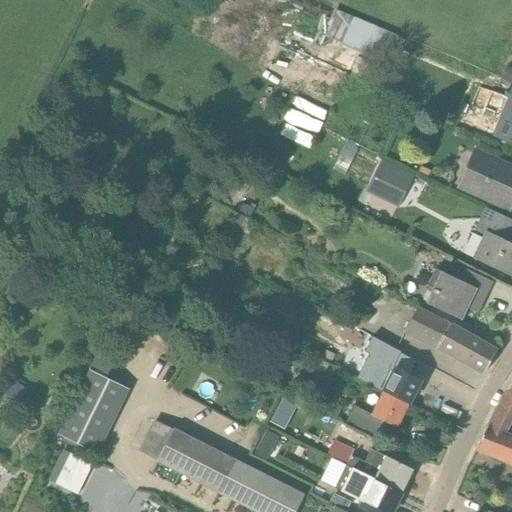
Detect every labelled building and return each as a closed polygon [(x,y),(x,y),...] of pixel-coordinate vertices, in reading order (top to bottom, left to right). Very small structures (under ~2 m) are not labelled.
[(322,36),(322,37),(377,60),(385,63),(395,35),(334,9),(330,17),(322,36)] [(511,69),(507,67),(501,80),(511,84),(511,69)] [(494,82),(491,90),(503,96),(505,91),(508,92),(509,93),(511,94),(492,137),(507,145),(508,144),(510,138),(511,139),(511,86),(511,89),(511,90),(494,82)] [(297,96),(287,121),(320,134),(330,109),(297,96)] [(470,158),(457,187),(507,209),(511,197),(511,168),(494,160),(491,167),(470,158)] [(381,162),(366,193),(390,205),(405,173),(381,162)] [(475,260),(510,276),(511,271),(511,243),(500,238),(509,220),(488,209),(477,232),(487,236),(475,260)] [(425,304),(444,312),(462,321),(471,302),(481,307),(493,283),(460,267),(455,278),(436,269),(429,285),(433,287),(425,304)] [(232,290),(247,300),(256,286),(242,276),(232,290)] [(418,306),(404,332),(436,348),(485,374),(497,352),(418,306)] [(369,355),(357,379),(360,381),(370,386),(384,393),(408,406),(420,381),(409,376),(396,369),(404,355),(372,338),(365,352),(369,355)] [(91,363),(112,371),(115,361),(95,354),(91,363)] [(95,457),(128,391),(88,372),(55,437),(95,457)] [(511,380),(498,406),(511,412),(511,380)] [(14,381),(5,394),(18,403),(27,390),(14,381)] [(356,408),(348,422),(376,436),(384,422),(397,429),(408,406),(384,393),(372,416),(356,408)] [(284,398),(275,423),(290,428),(298,403),(284,398)] [(476,449),(511,463),(511,435),(506,433),(511,421),(511,412),(498,406),(476,449)] [(255,511),(295,511),(304,495),(175,428),(174,430),(155,422),(140,451),(158,460),(157,463),(255,511)] [(259,451),(279,458),(287,437),(266,430),(259,451)] [(334,441),(327,456),(347,466),(401,493),(413,470),(371,449),(364,463),(351,456),(354,451),(334,441)] [(428,455),(433,458),(437,452),(432,448),(428,455)] [(49,480),(77,494),(92,465),(64,451),(49,480)] [(23,477),(30,481),(36,470),(29,466),(23,477)] [(347,466),(335,489),(362,502),(360,507),(357,511),(391,511),(401,493),(347,466)]
